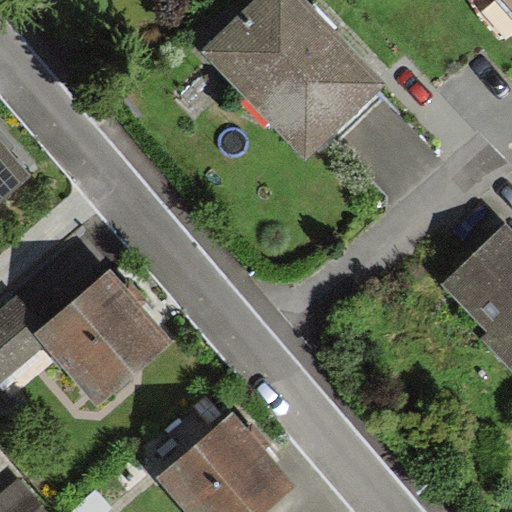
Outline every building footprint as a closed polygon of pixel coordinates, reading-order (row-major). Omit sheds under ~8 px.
[(305,0),(255,0),(201,51),(305,160),(386,85),(305,0)] [(511,0),(503,0),(511,10),(511,0)] [(0,203),(32,177),(0,139),(0,203)] [(511,228),(506,223),(440,284),(486,333),(479,339),(511,373),(511,228)] [(124,285),(110,268),(45,325),(34,334),(45,346),(98,407),(173,341),(141,305),(134,296),(124,285)] [(131,280),(124,285),(134,296),(141,305),(147,300),(131,280)] [(45,325),(16,293),(0,306),(0,384),(45,346),(34,334),(45,325)] [(233,413),(157,477),(187,511),(265,511),(295,487),(264,449),(251,435),(246,429),(233,413)] [(253,423),(246,429),(251,435),(264,449),(271,443),(253,423)] [(47,511),(19,479),(0,494),(0,511),(47,511)]
